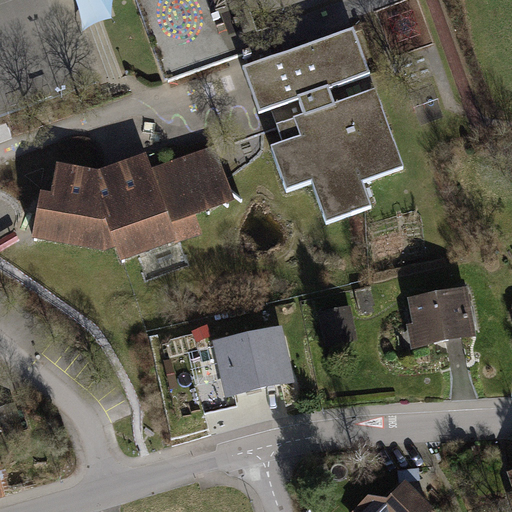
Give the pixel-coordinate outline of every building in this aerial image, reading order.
[(138,0),(168,82),(242,56),(244,60),(251,57),(250,53),(284,41),(278,25),(257,32),(245,0),(138,0)] [(370,76),(353,31),(311,46),(311,47),(270,62),(271,63),(255,68),(254,66),(243,70),(259,116),(271,111),(284,145),(271,150),(287,193),(312,184),(326,224),(371,208),(362,183),(403,169),(375,92),(335,106),(329,91),(370,76)] [(116,244),(121,258),(194,232),(193,212),(209,210),(209,205),(211,202),(214,200),(217,200),(221,202),(230,191),(219,182),(207,150),(205,150),(206,152),(138,176),(137,174),(134,171),(131,170),(128,170),(125,170),(122,172),(120,174),(119,177),(117,186),(103,183),(104,176),(58,167),(54,188),(60,189),(58,199),(42,196),(34,241),(37,241),(38,236),(104,249),(116,244)] [(432,298),(411,302),(416,326),(421,325),(425,345),(472,336),(463,288),(431,294),(432,298)] [(347,309),(323,314),(329,345),(354,340),(347,309)] [(243,324),(217,329),(219,337),(244,331),(243,324)] [(226,398),(294,382),(281,325),(213,341),(226,398)] [(22,435),(13,406),(0,410),(0,413),(8,439),(22,435)] [(399,471),(400,483),(420,480),(418,469),(399,471)] [(354,511),(430,511),(403,485),(384,505),(380,501),(367,500),(354,511)]
